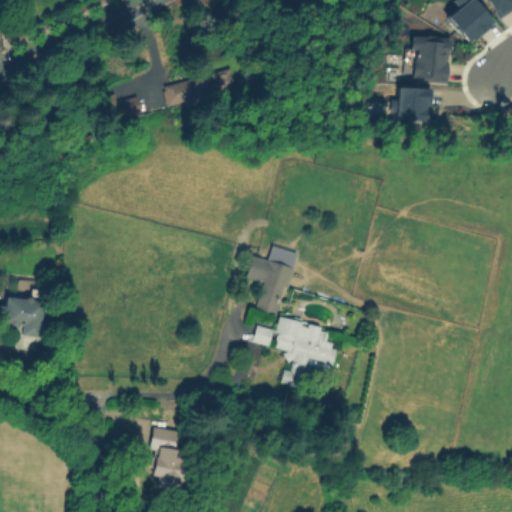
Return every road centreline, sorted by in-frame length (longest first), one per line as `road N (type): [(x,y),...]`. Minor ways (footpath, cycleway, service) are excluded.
road 1 (residential): [(101,511),(98,443),(85,419),(60,400),(0,388)]
road 2 (secondary): [(145,0),(0,69)]
road 3 (residential): [(68,404),(201,388)]
